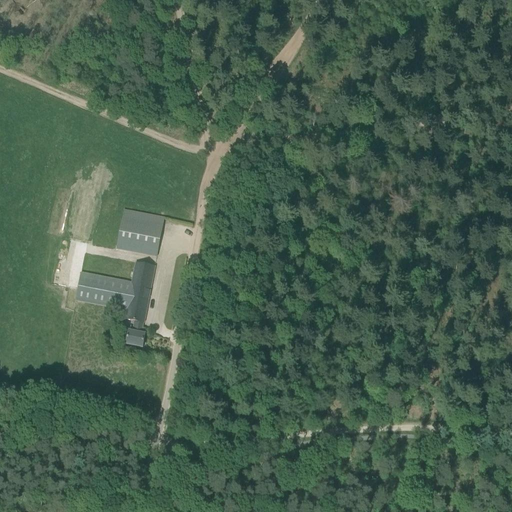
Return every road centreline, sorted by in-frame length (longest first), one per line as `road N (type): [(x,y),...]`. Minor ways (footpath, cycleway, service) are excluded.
road 1 (track): [(154,449),(372,430),(511,436)]
road 2 (track): [(213,153),(511,113)]
road 3 (residential): [(159,417),(208,174)]
road 4 (track): [(213,153),(0,70)]
road 5 (track): [(316,0),(213,153)]
road 6 (unclassified): [(159,417),(0,384)]
road 7 (track): [(178,0),(213,153)]
